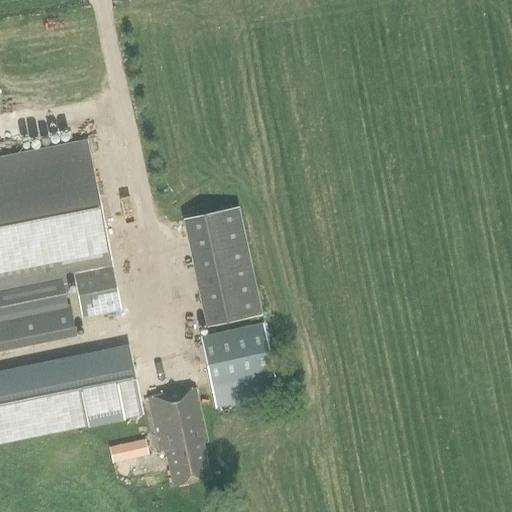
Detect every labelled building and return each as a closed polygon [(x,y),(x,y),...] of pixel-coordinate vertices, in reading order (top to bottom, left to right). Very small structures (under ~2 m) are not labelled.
[(85,146),(0,162),(0,290),(74,276),(88,315),(117,308),(85,146)] [(207,326),(261,314),(239,208),(184,220),(207,326)] [(33,312),(0,317),(0,353),(76,339),(69,308),(68,308),(64,295),(30,302),(33,312)] [(217,408),(279,395),(264,324),(202,338),(217,408)] [(0,437),(140,409),(128,346),(0,371),(0,437)] [(172,486),(210,479),(203,445),(207,444),(196,389),(148,399),(160,454),(165,452),(172,486)] [(133,444),(137,460),(149,457),(146,441),(133,444)]
